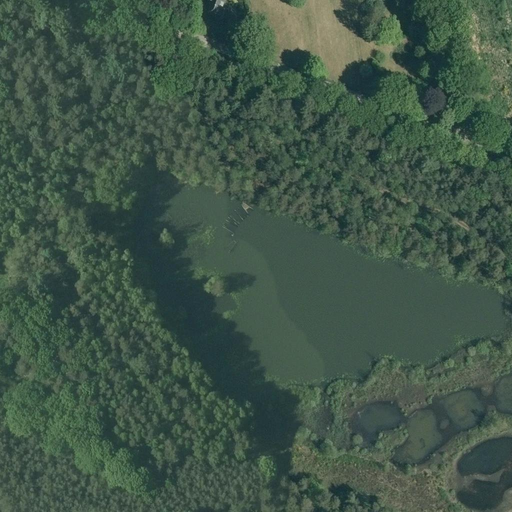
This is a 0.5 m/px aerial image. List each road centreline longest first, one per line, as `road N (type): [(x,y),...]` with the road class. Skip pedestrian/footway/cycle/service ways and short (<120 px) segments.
road 1 (unclassified): [(480,143),(86,0)]
road 2 (unclassified): [(480,143),(439,0)]
